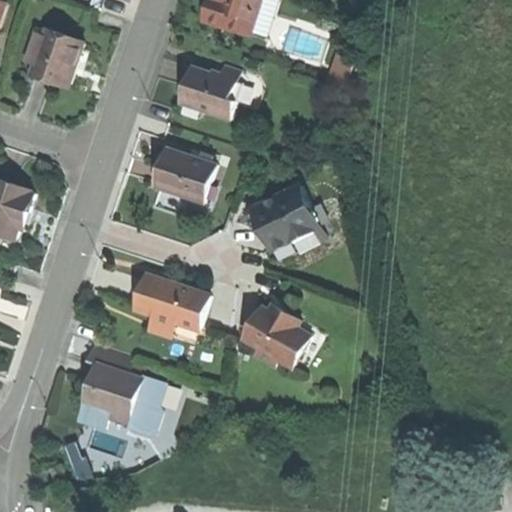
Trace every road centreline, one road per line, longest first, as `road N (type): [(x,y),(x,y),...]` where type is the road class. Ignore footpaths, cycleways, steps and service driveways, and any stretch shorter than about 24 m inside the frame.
road 1 (residential): [(85,222),(15,431),(0,454)]
road 2 (residential): [(157,0),(107,157)]
road 3 (residential): [(85,222),(219,265)]
